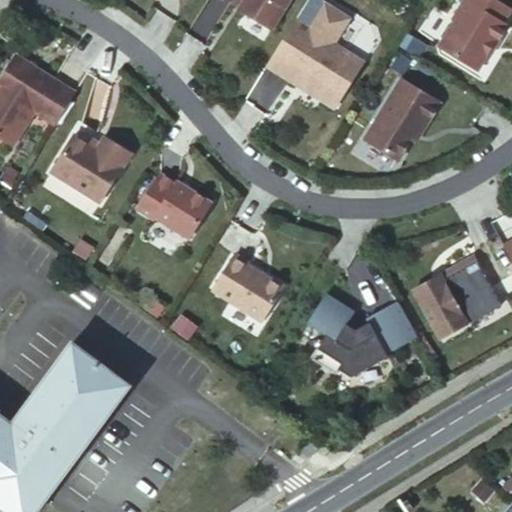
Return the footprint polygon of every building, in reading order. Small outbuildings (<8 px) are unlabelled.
[(291,0),(246,0),(242,8),(274,28),(291,0)] [(511,9),(497,0),(466,0),(457,16),(459,17),(449,34),(451,42),(474,56),(486,57),(500,35),(502,36),(511,20),(511,17),(508,15),(511,9)] [(296,21),(267,67),(298,86),(302,80),(339,103),(364,63),(335,45),(350,20),(326,5),(310,30),(296,21)] [(58,124),(77,93),(44,72),(43,74),(37,71),(36,67),(17,55),(0,82),(0,135),(14,145),(36,111),(58,124)] [(302,80),(298,86),(335,110),(339,103),(302,80)] [(402,81),(365,141),(399,162),(412,141),(423,124),(427,126),(440,105),(402,81)] [(423,124),(412,141),(416,143),(427,126),(423,124)] [(76,136),(53,172),(102,202),(132,153),(107,137),(102,145),(99,150),(90,145),(76,136)] [(94,140),(90,145),(99,150),(102,145),(94,140)] [(161,174),(139,210),(156,220),(157,218),(190,239),(212,204),(178,183),(177,185),(161,174)] [(214,289),(263,321),(285,288),(249,265),(251,263),(237,254),(214,289)] [(434,282),(415,293),(442,342),(504,309),(480,265),(452,280),(454,284),(443,289),(437,288),(434,282)] [(439,280),(434,282),(437,288),(443,289),(454,284),(452,280),(442,286),(439,280)] [(419,340),(399,304),(367,321),(370,326),(356,333),(347,327),(355,315),(326,298),(308,326),(326,338),(322,344),(319,342),(315,349),(318,351),(312,361),(337,376),(340,372),(353,379),(390,360),(388,357),(419,340)] [(0,415),(0,507),(6,511),(40,511),(132,389),(75,347),(15,427),(0,415)] [(313,438),(302,453),(311,459),(322,444),(313,438)]
